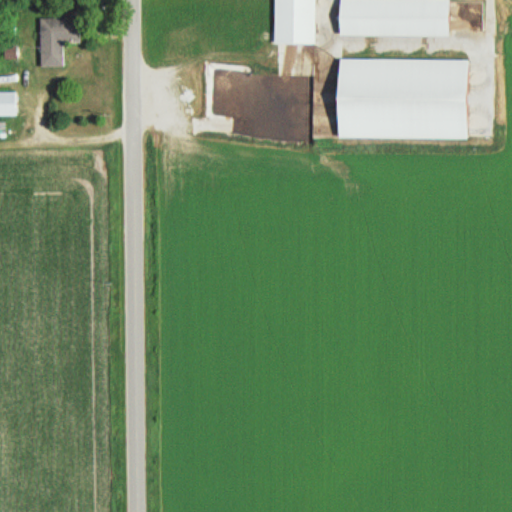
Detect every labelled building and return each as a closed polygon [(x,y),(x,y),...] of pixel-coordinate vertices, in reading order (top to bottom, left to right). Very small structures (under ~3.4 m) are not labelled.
[(274,0),(274,42),(314,42),(314,0),(274,0)] [(447,0),(447,35),(339,34),(339,0),(447,0)] [(38,16),(40,64),(64,64),(63,38),(79,37),(78,14),(38,16)] [(16,44),(16,57),(3,57),(3,45),(16,44)] [(0,90),(13,90),(14,114),(0,114),(0,90)]
